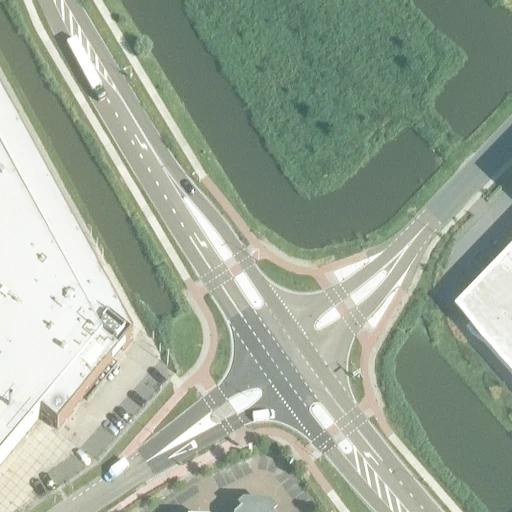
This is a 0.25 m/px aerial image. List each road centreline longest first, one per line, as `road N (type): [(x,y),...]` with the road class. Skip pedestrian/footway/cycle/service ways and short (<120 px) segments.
road 1 (unknown): [(0,486),(104,387),(140,340)]
road 2 (secondary): [(175,187),(198,252),(259,355)]
road 3 (secondary): [(289,328),(225,231),(175,187)]
road 4 (unclassified): [(315,365),(380,293),(411,241)]
road 5 (secondary): [(91,58),(175,187)]
road 6 (unclassified): [(411,241),(289,328)]
road 7 (unclassified): [(411,241),(511,138)]
road 8 (unclassified): [(72,511),(187,434)]
road 9 (secondary): [(380,481),(366,436),(315,365)]
road 10 (secondary): [(286,391),(340,459),(380,481)]
